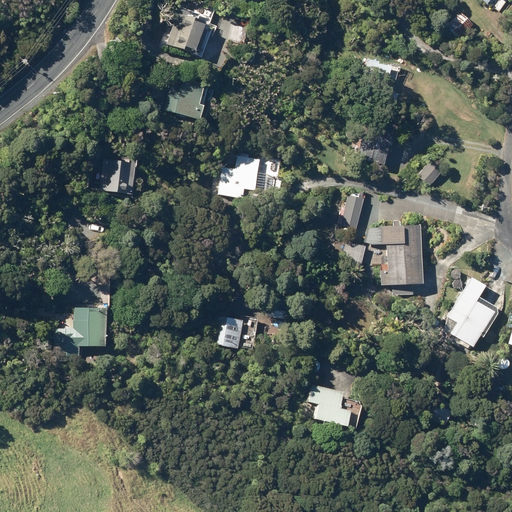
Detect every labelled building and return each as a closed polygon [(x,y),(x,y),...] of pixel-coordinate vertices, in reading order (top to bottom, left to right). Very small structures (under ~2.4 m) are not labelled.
[(198,18),(200,14),(179,6),(166,43),(198,54),(203,40),(208,42),(212,32),(210,32),(211,28),(215,29),(217,24),(198,18)] [(459,11),(446,26),(459,38),(473,23),(459,11)] [(338,39),(335,46),(341,48),(344,41),(338,39)] [(378,63),(379,61),(367,58),(363,77),(387,81),(390,65),(378,63)] [(172,84),(165,108),(198,118),(202,104),(198,103),(205,82),(185,76),(182,87),(172,84)] [(385,90),(382,103),(395,106),(397,93),(385,90)] [(363,130),(356,156),(383,163),(393,126),(383,123),(381,134),(363,130)] [(221,167),(217,194),(242,198),(244,187),(255,189),(260,158),(248,156),(249,154),(240,153),(240,156),(236,155),(234,169),(221,167)] [(103,157),(99,189),(131,194),(135,162),(103,157)] [(430,160),(417,174),(429,185),(442,171),(430,160)] [(363,198),(362,197),(363,191),(360,190),(359,193),(352,191),(351,195),(347,194),(344,206),(341,205),(337,223),(355,228),(363,198)] [(386,243),(387,270),(380,270),(380,284),(422,282),(420,224),(370,226),(370,228),(368,227),(363,241),(371,243),(386,243)] [(366,246),(345,240),(339,263),(360,269),(366,246)] [(471,276),(447,316),(444,329),(473,347),(497,308),(478,297),(486,285),(471,276)] [(74,306),(73,344),(105,345),(106,307),(74,306)] [(213,319),(212,343),(237,344),(238,320),(213,319)] [(321,344),(316,353),(326,359),(332,350),(321,344)] [(319,403),(316,418),(356,426),(361,404),(358,401),(342,397),(343,391),(312,384),(308,401),(319,403)]
